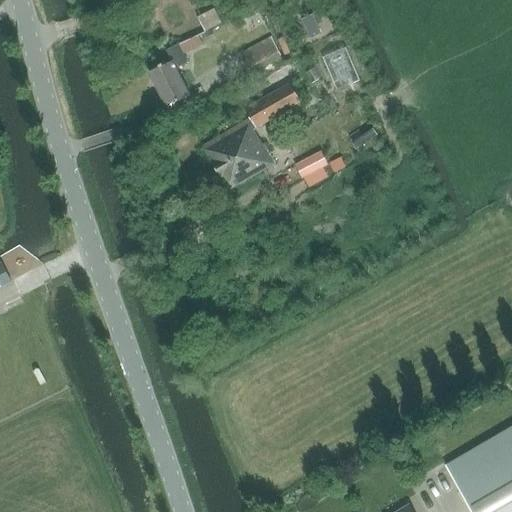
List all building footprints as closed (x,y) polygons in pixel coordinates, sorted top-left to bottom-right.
[(327,29),(319,11),(296,20),(305,39),(327,29)] [(179,40),(183,51),(204,43),(199,32),(179,40)] [(239,55),(250,75),(282,58),(271,38),(239,55)] [(179,44),(166,50),(171,61),(150,72),(167,107),(191,94),(177,67),(187,62),(179,44)] [(323,56),(337,90),(359,80),(345,47),(323,56)] [(272,89),(305,71),(299,59),(266,78),(267,79),(264,81),(269,89),(271,87),(272,89)] [(254,129),(301,101),(292,83),(246,109),(252,121),(214,140),(203,146),(228,191),(271,166),(264,153),(266,151),(254,129)] [(0,286),(11,281),(2,262),(0,263),(0,286)] [(511,511),(511,426),(445,466),(472,511),(511,511)]
